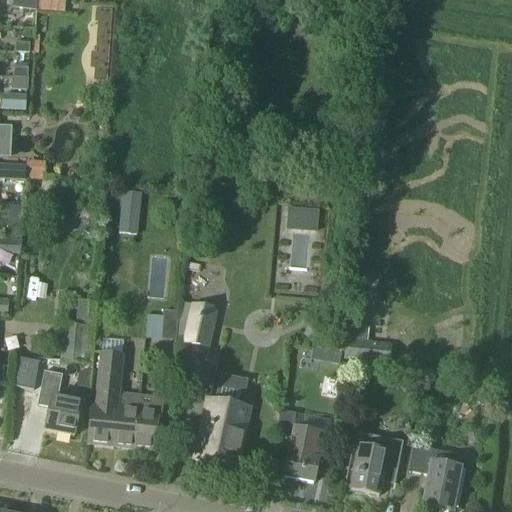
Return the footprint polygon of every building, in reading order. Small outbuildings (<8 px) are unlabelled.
[(11,0),(10,10),(34,14),(36,0),(35,0),(11,0)] [(28,80),(28,70),(13,69),(13,79),(28,80)] [(2,97),(2,99),(1,111),(25,112),(26,99),(2,97)] [(0,181),(25,183),(26,168),(0,166),(0,181)] [(117,236),(135,238),(140,197),(121,195),(117,236)] [(285,207),(285,230),(318,231),(318,208),(285,207)] [(0,240),(21,242),(22,229),(0,228),(0,240)] [(0,254),(20,256),(21,242),(0,240),(0,254)] [(0,316),(8,317),(8,301),(0,300),(0,316)] [(62,327),(59,363),(92,366),(97,304),(77,302),(75,328),(62,327)] [(192,308),(185,344),(207,348),(214,312),(192,308)] [(173,316),(163,315),(159,315),(158,343),(173,343),(173,316)] [(307,337),(318,346),(329,332),(317,324),(307,337)] [(346,342),(344,358),(384,362),(386,347),(346,342)] [(310,362),(339,367),(341,352),(312,349),(310,362)] [(87,445),(134,451),(139,398),(118,396),(122,358),(100,355),(95,407),(90,406),(87,445)] [(13,388),(34,392),(39,364),(18,360),(13,388)] [(94,396),(93,372),(78,372),(79,397),(94,396)] [(44,373),(37,408),(49,410),(44,433),(73,439),(80,405),(57,401),(62,377),(44,373)] [(139,398),(134,451),(154,453),(157,421),(160,421),(163,401),(139,398)] [(208,402),(196,462),(235,471),(247,411),(208,402)] [(295,415),(280,413),(276,437),(292,439),(284,480),(313,486),(317,463),(322,464),(328,437),(293,430),(295,415)] [(349,492),(353,493),(354,498),(361,499),(363,495),(378,498),(384,468),(398,470),(402,444),(360,436),(349,492)] [(422,507),(446,511),(451,511),(460,470),(451,468),(453,456),(413,448),(408,474),(427,478),(422,507)]
